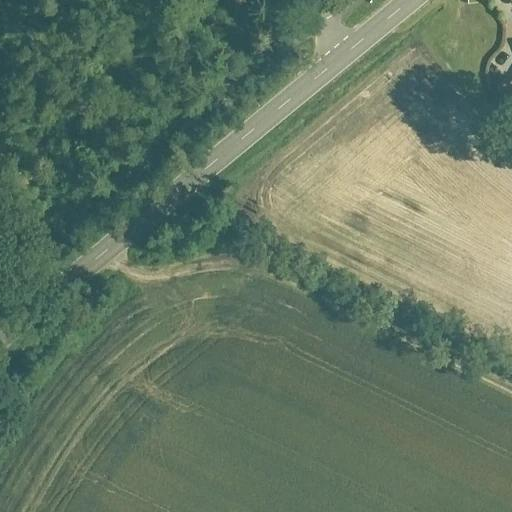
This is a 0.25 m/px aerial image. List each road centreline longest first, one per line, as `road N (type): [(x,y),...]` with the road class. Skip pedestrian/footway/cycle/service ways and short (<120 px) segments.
road 1 (tertiary): [(416,0),(0,342)]
road 2 (track): [(114,249),(146,283),(199,262),(253,266),(511,391)]
